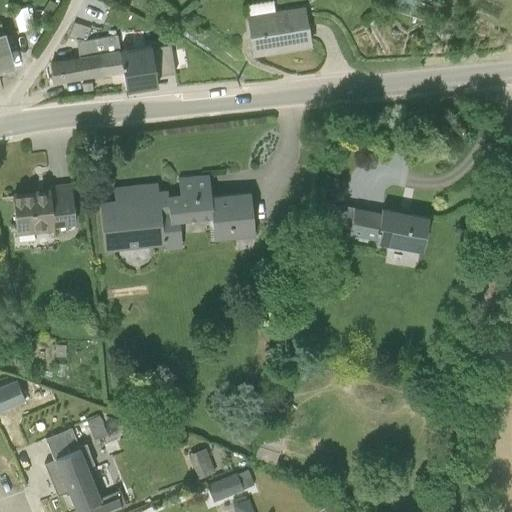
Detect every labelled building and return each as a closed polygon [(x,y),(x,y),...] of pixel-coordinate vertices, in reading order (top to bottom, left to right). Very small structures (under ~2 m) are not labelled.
[(272,0),(245,4),(252,55),(310,46),(304,5),(273,9),(272,0)] [(0,71),(14,68),(4,33),(0,34),(0,71)] [(149,47),(120,51),(126,92),(154,88),(149,47)] [(94,56),(96,77),(121,74),(120,51),(94,56)] [(49,63),(53,84),(96,77),(94,56),(49,63)] [(113,202),(99,204),(104,250),(163,244),(164,248),(181,248),(179,221),(209,216),(214,240),(253,235),(249,192),(209,196),(208,174),(177,178),(177,194),(161,196),(160,189),(156,189),(155,185),(112,190),(113,202)] [(49,190),(11,194),(15,237),(52,233),(52,229),(75,226),(72,191),(69,190),(68,185),(49,186),(49,190)] [(379,211),(352,207),(348,232),(373,238),(373,241),(421,249),(427,216),(380,207),(379,211)] [(0,385),(0,408),(23,399),(16,380),(0,385)] [(47,437),(55,458),(79,448),(71,427),(47,437)] [(209,442),(192,448),(201,474),(218,469),(209,442)] [(55,458),(43,463),(56,494),(68,489),(76,509),(100,499),(79,448),(55,458)] [(244,469),(204,482),(210,499),(250,486),(244,469)] [(256,511),(251,493),(236,497),(239,511),(256,511)]
